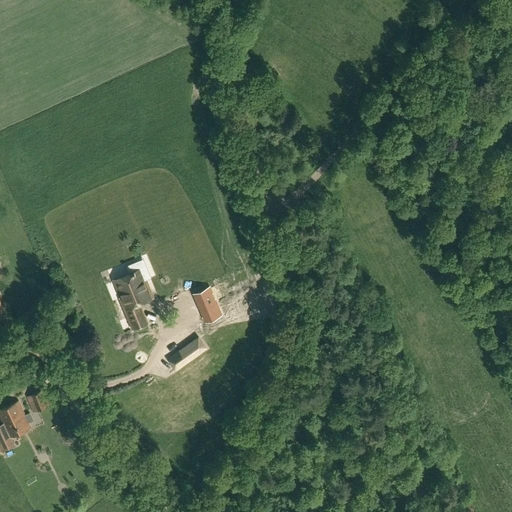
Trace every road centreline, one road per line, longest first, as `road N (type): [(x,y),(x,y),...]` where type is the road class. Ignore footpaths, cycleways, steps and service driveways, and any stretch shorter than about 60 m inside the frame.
road 1 (unclassified): [(226,511),(288,347),(271,207)]
road 2 (unclassified): [(271,207),(308,182),(484,0)]
road 3 (unclassified): [(271,207),(235,49),(212,16),(182,0)]
road 4 (unclassified): [(0,378),(29,371),(51,382),(174,511)]
